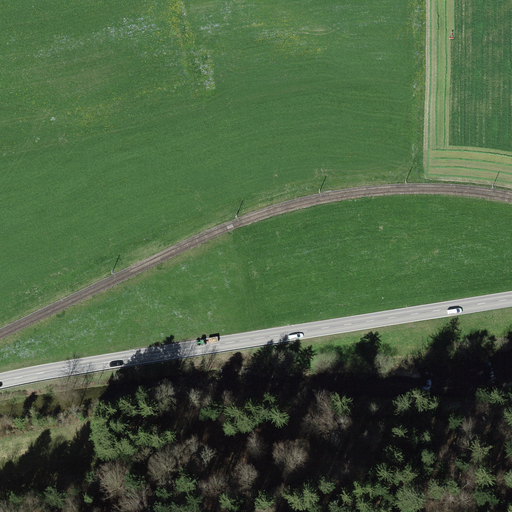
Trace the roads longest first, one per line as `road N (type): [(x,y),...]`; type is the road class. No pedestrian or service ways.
road 1 (secondary): [(511,299),(0,381)]
road 2 (track): [(253,338),(228,213)]
